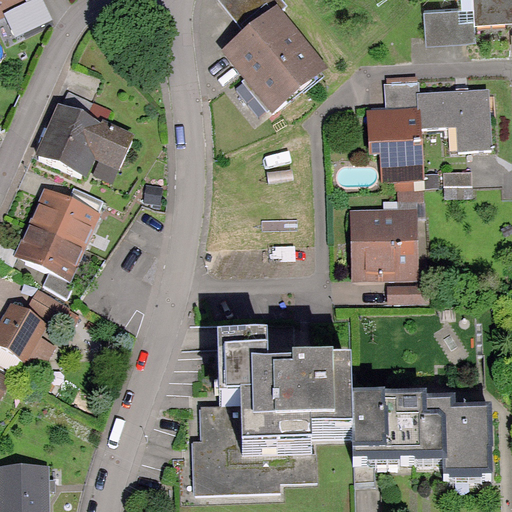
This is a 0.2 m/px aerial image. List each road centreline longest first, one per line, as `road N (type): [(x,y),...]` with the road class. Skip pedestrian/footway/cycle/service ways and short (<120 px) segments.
road 1 (residential): [(112,511),(124,437),(185,225),(187,148),(170,10)]
road 2 (residential): [(0,186),(72,27),(100,11),(170,10)]
